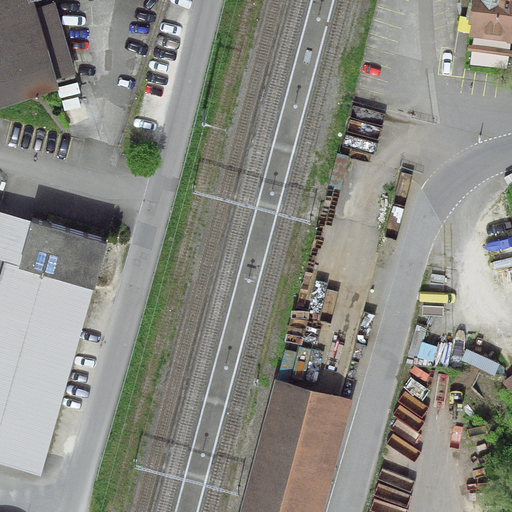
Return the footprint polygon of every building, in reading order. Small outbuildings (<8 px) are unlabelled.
[(0,0),(0,106),(58,90),(55,79),(73,74),(53,4),(36,9),(33,0),(0,0)] [(511,0),(472,0),(468,24),(471,24),(468,36),(511,41),(511,0)] [(20,267),(33,221),(0,211),(0,261),(4,262),(20,267)] [(109,243),(33,221),(20,267),(95,289),(109,243)] [(20,267),(4,262),(0,277),(0,463),(41,475),(95,289),(20,267)] [(511,375),(503,383),(511,392),(511,375)] [(323,511),(352,400),(276,380),(241,511),(323,511)]
